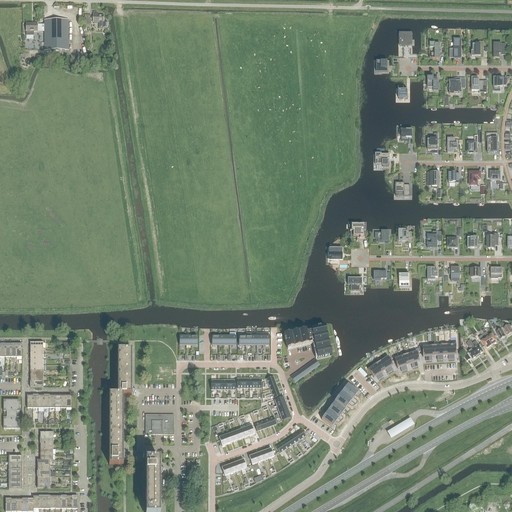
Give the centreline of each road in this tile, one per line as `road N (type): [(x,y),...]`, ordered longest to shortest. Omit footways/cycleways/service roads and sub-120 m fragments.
road 1 (unclassified): [(379,8),(77,0)]
road 2 (primary): [(318,511),(511,403)]
road 3 (tertiary): [(338,445),(357,416),(391,390),(460,385),(511,366)]
road 4 (residential): [(298,418),(281,372),(270,364),(178,365),(177,392)]
road 5 (unclassified): [(378,511),(511,426)]
road 6 (residential): [(511,258),(360,258)]
road 7 (residential): [(212,511),(214,463),(279,436),(298,418)]
road 8 (residential): [(177,511),(177,392)]
